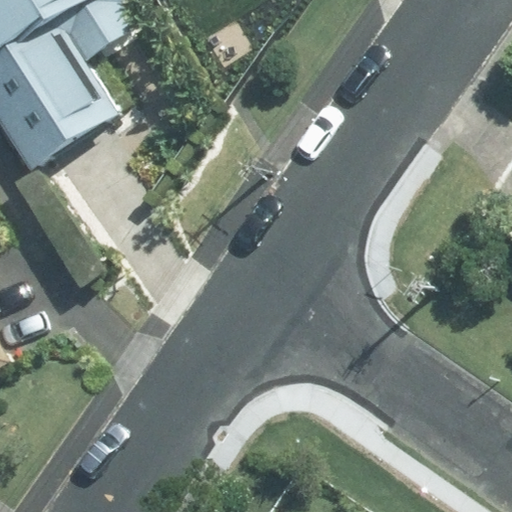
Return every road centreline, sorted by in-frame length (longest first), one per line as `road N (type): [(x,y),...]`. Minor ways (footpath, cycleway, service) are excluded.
road 1 (residential): [(264,287),(463,0)]
road 2 (residential): [(511,456),(264,287)]
road 3 (residential): [(106,511),(264,287)]
